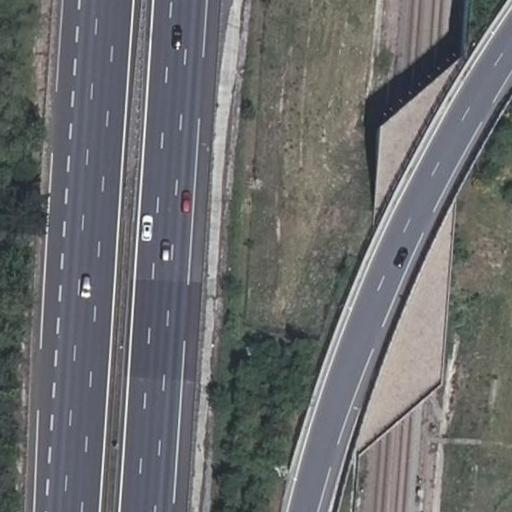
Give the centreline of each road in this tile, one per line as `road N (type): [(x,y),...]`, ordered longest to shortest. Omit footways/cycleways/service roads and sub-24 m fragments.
road 1 (motorway): [(302,511),(338,389),(395,247),(511,36)]
road 2 (motorway): [(147,511),(186,0)]
road 3 (motorway): [(107,0),(73,511)]
